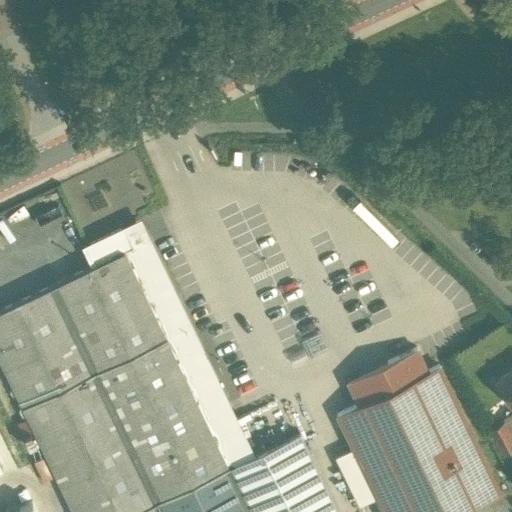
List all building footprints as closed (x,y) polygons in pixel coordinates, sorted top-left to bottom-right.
[(290,436),(254,453),(237,419),(236,417),(229,403),(141,220),(131,225),(87,245),(96,264),(0,309),(0,354),(75,511),(339,511),(300,431),(290,436)] [(439,363),(427,369),(425,363),(416,346),(347,379),(358,402),(349,407),(337,413),(353,446),(377,496),(384,511),(456,511),(500,491),(439,363)] [(511,366),(495,380),(511,401),(511,366)] [(511,434),(504,420),(490,428),(504,453),(511,448),(511,434)] [(336,457),(335,457),(359,504),(377,496),(353,446),(335,455),(336,457)] [(37,511),(32,500),(6,511),(37,511)]
